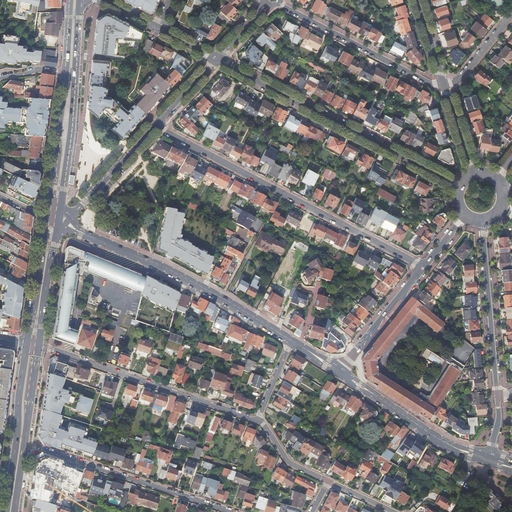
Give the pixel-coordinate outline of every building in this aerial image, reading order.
[(39,0),(7,0),(8,1),(13,2),(14,1),(18,2),(15,16),(27,19),(28,13),(31,14),(33,5),(38,6),(39,0)] [(45,0),(45,9),(61,8),(60,0),(45,0)] [(124,0),(136,6),(137,5),(140,7),(139,8),(148,13),(153,11),(157,2),(155,1),(155,0),(124,0)] [(189,0),(187,5),(186,5),(179,21),(180,22),(179,24),(183,26),(187,19),(186,18),(188,13),(190,14),(192,8),(191,7),(193,0),(189,0)] [(321,13),(325,15),(329,8),(325,6),(325,4),(321,2),(322,1),(319,0),(315,0),(311,9),(308,11),(320,14),(321,13)] [(221,12),(229,19),(231,17),(232,16),(234,13),(237,10),(229,3),(227,5),(226,5),(224,7),(224,8),(221,12)] [(404,5),(393,8),(394,10),(396,9),(398,16),(395,17),(396,21),(406,17),(408,17),(404,5)] [(445,6),(434,9),(437,16),(448,13),(445,6)] [(329,8),(325,15),(334,24),(336,21),(341,13),(329,7),(329,8)] [(341,13),(336,21),(343,29),(346,26),(350,18),(351,17),(353,12),(349,10),(348,13),(346,12),(344,15),(341,13)] [(220,11),(219,11),(217,15),(226,24),(230,20),(229,19),(221,12),(220,11)] [(381,12),(378,13),(384,20),(387,19),(381,12)] [(61,13),(50,13),(50,20),(47,20),(45,22),(45,28),(45,35),(57,36),(58,28),(58,24),(61,24),(61,13)] [(96,19),(93,52),(112,54),(114,38),(140,41),(143,31),(108,13),(96,19)] [(487,28),(493,21),(485,14),(478,22),(485,28),(486,27),(487,28)] [(291,33),(288,39),(291,41),(298,27),(299,26),(289,16),(287,20),(283,28),(285,29),(291,33)] [(350,18),(346,26),(350,28),(356,31),(361,23),(354,19),(351,17),(350,18)] [(406,17),(396,21),(401,35),(404,34),(410,32),(406,17)] [(441,30),(447,28),(447,26),(450,25),(448,18),(438,21),(441,30)] [(187,19),(183,26),(191,30),(195,23),(187,19)] [(209,30),(206,37),(209,39),(212,39),(216,35),(220,27),(213,23),(209,30)] [(268,37),(273,42),(281,33),(280,31),(271,23),(263,32),(268,37)] [(298,27),(291,41),(296,44),(300,36),(303,38),(302,23),(301,26),(300,28),(298,27)] [(362,23),(357,32),(362,34),(362,33),(367,35),(371,28),(371,27),(362,23)] [(478,23),(472,30),(479,36),(481,33),(482,34),(486,30),(478,23)] [(195,32),(206,37),(209,30),(199,25),(195,32)] [(374,28),(371,26),(371,27),(371,28),(367,35),(370,37),(369,38),(373,40),(375,41),(376,41),(377,41),(378,41),(381,34),(381,33),(375,30),(376,28),(374,28)] [(312,28),(311,33),(309,36),(306,34),(300,45),(304,47),(305,43),(317,49),(322,39),(312,28)] [(410,32),(404,34),(408,48),(409,48),(416,46),(412,31),(410,32)] [(474,37),(467,31),(464,35),(471,40),(474,37)] [(265,40),(268,37),(263,32),(255,40),(257,43),(259,45),(259,44),(260,46),(265,40)] [(444,40),(444,41),(445,41),(445,42),(446,42),(446,43),(448,42),(450,45),(457,43),(453,32),(446,34),(447,38),(444,38),(445,39),(444,40)] [(394,42),(394,43),(390,49),(401,54),(405,47),(394,42)] [(154,55),(158,57),(163,48),(154,43),(150,51),(154,53),(154,55)] [(0,63),(16,65),(16,62),(28,63),(28,61),(33,62),(33,64),(40,65),(40,57),(41,53),(36,52),(35,54),(27,53),(27,50),(24,50),(24,48),(18,47),(18,45),(5,44),(5,45),(0,44),(0,63)] [(511,50),(506,45),(498,55),(505,60),(509,64),(511,60),(510,59),(511,57),(511,50)] [(46,58),(56,59),(56,48),(42,46),(41,53),(40,57),(46,58)] [(326,46),(321,55),(333,61),(338,53),(339,52),(338,52),(338,50),(331,47),(331,48),(326,46)] [(164,47),(160,56),(168,60),(173,51),(164,47)] [(408,48),(419,61),(422,58),(420,56),(421,55),(414,47),(411,49),(409,48),(408,48)] [(248,48),(244,55),(247,57),(246,58),(251,61),(255,52),(248,48)] [(419,61),(408,48),(407,50),(408,52),(405,54),(413,62),(415,64),(419,61)] [(453,50),(449,54),(454,58),(451,61),(456,65),(465,54),(457,48),(455,51),(453,50)] [(342,51),(337,60),(347,65),(349,63),(350,63),(351,62),(350,61),(352,56),(342,51)] [(489,61),(499,68),(505,60),(498,55),(495,52),(492,56),(493,57),(489,61)] [(171,65),(181,74),(190,64),(190,60),(177,53),(171,65)] [(56,59),(46,58),(44,65),(55,67),(56,59)] [(271,71),(274,73),(278,65),(272,62),(273,59),(270,58),(265,66),(271,69),(271,71)] [(350,63),(347,68),(358,74),(363,65),(365,61),(361,59),(359,62),(353,58),(351,62),(350,63)] [(92,60),(91,73),(92,73),(107,75),(108,76),(110,61),(108,61),(101,60),(96,60),(92,60)] [(164,80),(170,86),(181,74),(171,65),(167,66),(172,71),(164,80)] [(274,73),(273,74),(282,79),(287,70),(278,65),(274,73)] [(363,65),(358,74),(365,78),(365,77),(367,78),(370,79),(372,75),(374,70),(370,68),(363,65)] [(163,67),(152,69),(155,71),(162,78),(166,74),(162,70),(164,68),(163,67)] [(372,75),(383,81),(387,74),(379,70),(380,69),(376,67),(375,69),(374,70),(372,75)] [(333,69),(331,73),(333,74),(338,77),(342,79),(344,74),(333,69)] [(493,79),(487,75),(486,75),(479,70),(474,76),(481,82),(485,85),(487,83),(488,83),(489,83),(490,83),(493,79)] [(146,83),(145,82),(139,88),(142,91),(140,93),(143,95),(135,104),(145,113),(146,112),(157,100),(165,92),(168,88),(170,86),(155,71),(153,75),(146,83)] [(294,71),(289,81),(301,87),(305,80),(303,79),(303,78),(299,76),(300,75),(294,71)] [(90,84),(99,85),(100,86),(103,87),(104,85),(106,78),(107,78),(106,77),(107,75),(92,73),(91,73),(90,73),(89,83),(90,84)] [(40,75),(39,86),(36,85),(36,89),(40,89),(39,93),(33,92),(32,93),(24,92),(24,96),(21,96),(21,95),(9,94),(8,97),(28,98),(50,100),(53,76),(40,75)] [(384,87),(392,91),(398,80),(390,76),(384,87)] [(309,77),(304,87),(312,92),(318,81),(311,77),(310,78),(309,77)] [(215,87),(212,90),(220,97),(230,86),(222,79),(218,83),(217,83),(216,84),(215,85),(215,87)] [(10,81),(3,87),(14,89),(14,93),(20,94),(22,82),(10,81)] [(318,81),(312,92),(321,96),(327,85),(318,81)] [(400,81),(396,89),(404,93),(408,85),(400,81)] [(99,85),(90,84),(87,107),(90,110),(96,116),(101,110),(103,108),(110,114),(110,115),(111,115),(118,121),(116,123),(111,129),(121,138),(123,137),(128,131),(129,129),(134,124),(139,119),(144,113),(145,113),(135,104),(134,103),(127,111),(120,104),(120,103),(114,97),(113,99),(110,96),(106,96),(104,96),(104,90),(105,88),(103,87),(100,86),(99,85)] [(412,98),(417,90),(413,88),(413,87),(413,86),(411,85),(410,86),(405,94),(403,98),(410,101),(412,98)] [(426,97),(426,95),(428,93),(422,89),(418,97),(427,102),(428,98),(426,97)] [(326,90),(321,98),(329,101),(333,94),(326,90)] [(246,95),(239,91),(234,101),(237,102),(242,105),(245,107),(249,100),(245,98),(246,96),(246,95)] [(345,100),(347,96),(341,92),(339,97),(335,95),(331,103),(340,108),(345,100)] [(475,94),(463,98),(467,110),(479,106),(475,94)] [(44,137),(50,100),(28,98),(28,105),(29,105),(29,107),(28,109),(7,107),(7,101),(2,100),(3,97),(0,96),(0,130),(4,131),(4,125),(8,122),(26,123),(27,125),(27,129),(25,128),(25,136),(31,136),(40,137),(44,137)] [(202,98),(210,105),(211,104),(204,96),(202,98)] [(194,107),(199,112),(202,114),(206,110),(210,105),(202,98),(201,99),(196,104),(197,104),(194,107)] [(360,98),(352,113),(363,119),(368,110),(361,107),(361,105),(362,105),(365,101),(360,98)] [(245,107),(244,109),(247,111),(247,113),(250,114),(251,113),(255,115),(257,111),(260,104),(256,102),(256,103),(253,101),(249,99),(249,100),(245,107)] [(158,102),(157,100),(146,112),(148,113),(158,102)] [(274,105),(263,100),(260,104),(257,111),(268,116),(274,105)] [(346,100),(342,108),(350,113),(355,104),(346,100)] [(184,115),(184,116),(192,123),(197,119),(195,117),(199,112),(194,107),(193,106),(184,115)] [(277,107),(272,117),(281,122),(286,112),(277,107)] [(437,107),(429,110),(431,119),(439,116),(437,112),(438,112),(437,107)] [(368,110),(363,119),(374,125),(377,119),(373,117),(374,117),(373,116),(375,112),(369,108),(368,110)] [(468,113),(471,122),(472,121),(480,119),(481,118),(479,110),(468,113)] [(410,111),(408,113),(405,121),(412,125),(409,132),(405,130),(400,139),(405,141),(405,142),(407,143),(408,143),(410,144),(415,134),(420,125),(423,124),(415,114),(410,111)] [(286,122),(296,127),(300,121),(294,117),(294,116),(290,114),(286,122)] [(388,123),(389,123),(391,119),(384,115),(382,119),(388,123)] [(193,134),(198,129),(192,123),(184,116),(179,121),(183,124),(182,125),(185,128),(185,127),(193,134)] [(389,123),(387,127),(399,132),(404,122),(393,116),(391,119),(389,123)] [(380,118),(376,126),(380,128),(380,129),(380,130),(383,132),(383,131),(384,131),(388,123),(382,119),(380,118)] [(309,124),(301,119),(300,121),(296,127),(295,129),(298,131),(297,134),(303,137),(309,125),(309,124)] [(440,119),(433,121),(437,133),(443,131),(444,131),(440,119)] [(480,119),(472,121),(476,133),(484,131),(480,119)] [(502,135),(509,141),(511,136),(511,127),(506,122),(501,128),(505,131),(502,135)] [(208,125),(203,133),(203,134),(214,140),(216,136),(219,130),(208,125)] [(309,125),(303,137),(302,139),(304,140),(307,135),(318,141),(322,132),(309,125)] [(420,125),(415,134),(419,136),(419,135),(421,135),(424,130),(423,129),(420,125)] [(437,133),(435,133),(439,144),(447,141),(446,139),(446,138),(443,131),(437,133)] [(415,134),(410,144),(414,146),(416,143),(419,145),(423,137),(421,135),(419,135),(419,136),(415,134)] [(21,144),(21,147),(29,147),(43,148),(44,137),(40,137),(31,136),(25,136),(17,135),(17,144),(21,144)] [(331,137),(328,142),(329,143),(327,146),(339,153),(344,143),(338,140),(339,138),(333,135),(332,137),(331,137)] [(216,136),(214,140),(212,143),(221,148),(225,140),(222,139),(216,136)] [(225,140),(221,148),(225,150),(225,149),(230,151),(234,145),(236,141),(227,136),(225,139),(225,140)] [(480,148),(489,150),(491,139),(491,138),(482,136),(480,148)] [(491,139),(489,150),(497,151),(500,140),(491,139)] [(152,151),(165,158),(166,157),(171,147),(163,143),(159,143),(152,151)] [(428,143),(424,151),(432,155),(436,147),(428,143)] [(347,144),(343,152),(347,155),(346,156),(353,160),(358,149),(347,144)] [(234,145),(230,151),(229,153),(238,158),(240,154),(242,151),(242,150),(234,145)] [(286,147),(282,145),(278,151),(287,156),(291,149),(286,147)] [(339,153),(327,146),(326,148),(338,155),(339,153)] [(28,157),(31,158),(41,158),(43,148),(29,147),(28,157)] [(186,155),(171,147),(166,157),(181,165),(186,156),(186,155)] [(441,150),(437,158),(451,166),(454,164),(449,148),(441,150)] [(242,151),(240,154),(242,156),(244,157),(243,160),(247,162),(251,155),(245,151),(244,152),(242,151)] [(359,157),(356,162),(367,168),(372,158),(364,154),(361,158),(359,157)] [(257,165),(259,161),(258,161),(259,158),(252,155),(248,163),(252,165),(252,163),(255,165),(256,164),(257,165)] [(257,165),(257,166),(264,170),(270,159),(262,155),(259,161),(257,165)] [(181,165),(178,171),(189,177),(196,164),(197,162),(186,156),(181,165)] [(41,158),(31,158),(30,161),(29,160),(29,162),(30,162),(29,168),(40,169),(41,158)] [(380,164),(375,161),(367,176),(376,181),(381,184),(386,174),(377,169),(379,167),(380,164)] [(37,187),(39,174),(39,173),(38,172),(37,171),(36,171),(35,171),(24,170),(23,170),(22,170),(4,162),(1,169),(1,170),(14,176),(24,181),(26,177),(27,177),(25,181),(37,187)] [(273,162),(267,172),(276,177),(277,176),(281,167),(273,162)] [(284,162),(281,167),(277,176),(286,180),(286,179),(291,169),(293,167),(284,162)] [(194,182),(199,184),(203,177),(206,171),(201,168),(202,167),(196,164),(189,177),(193,179),(194,182)] [(203,177),(214,183),(214,182),(220,173),(209,167),(206,171),(203,177)] [(333,171),(326,168),(322,175),(331,180),(335,173),(333,171)] [(291,169),(286,179),(295,184),(300,174),(291,169)] [(308,169),(302,181),(309,184),(309,183),(313,185),(318,175),(308,169)] [(395,169),(390,180),(400,186),(406,175),(398,171),(395,169)] [(220,173),(214,182),(226,188),(226,187),(230,180),(231,179),(220,173)] [(407,175),(402,185),(406,187),(407,185),(411,187),(415,179),(407,175)] [(37,187),(25,181),(24,181),(14,176),(13,177),(12,180),(10,184),(9,183),(9,184),(10,185),(20,190),(22,186),(36,193),(37,187)] [(230,180),(226,187),(237,193),(242,184),(234,180),(233,182),(230,180)] [(418,181),(414,189),(425,195),(429,187),(418,181)] [(254,190),(242,183),(242,184),(237,193),(245,197),(248,192),(252,195),(254,190)] [(35,201),(36,193),(22,186),(20,190),(10,185),(9,184),(7,189),(7,190),(5,194),(17,199),(18,200),(28,204),(30,203),(35,201)] [(317,185),(316,188),(312,195),(319,199),(323,192),(322,191),(323,189),(319,188),(319,190),(317,189),(319,185),(317,185)] [(370,191),(361,186),(360,190),(369,195),(370,191)] [(379,187),(376,194),(377,194),(380,196),(392,203),(395,197),(385,192),(386,191),(379,187)] [(265,199),(266,197),(257,193),(252,203),(261,207),(265,199)] [(330,193),(325,202),(334,207),(338,198),(330,193)] [(431,198),(420,198),(420,206),(422,206),(422,211),(432,211),(432,205),(431,205),(431,198)] [(265,199),(261,207),(267,210),(266,211),(269,213),(269,211),(272,213),(277,204),(273,202),(273,203),(265,199)] [(33,217),(1,202),(0,204),(0,208),(13,215),(14,214),(17,216),(19,213),(24,216),(23,226),(23,228),(31,231),(32,227),(33,218),(33,217)] [(198,205),(190,202),(188,207),(195,210),(198,205)] [(353,203),(347,215),(354,219),(357,212),(355,211),(358,206),(353,203)] [(344,204),(340,212),(346,215),(350,207),(344,204)] [(376,206),(369,218),(380,224),(387,212),(376,206)] [(177,209),(168,207),(166,214),(165,214),(162,228),(163,228),(163,231),(162,231),(160,241),(161,241),(159,248),(168,252),(167,253),(174,257),(175,255),(183,259),(182,261),(185,263),(186,261),(194,265),(193,267),(200,271),(201,269),(208,273),(213,257),(206,254),(206,253),(179,238),(182,223),(183,221),(183,220),(183,219),(184,213),(176,212),(177,209)] [(255,217),(243,211),(236,223),(246,228),(248,230),(250,226),(249,225),(251,220),(253,221),(255,217)] [(278,225),(282,227),(284,223),(282,222),(284,219),(278,216),(279,214),(274,211),(270,220),(275,222),(273,224),(277,226),(278,225)] [(302,218),(290,212),(285,221),(297,227),(302,218)] [(360,212),(356,220),(364,224),(368,216),(360,212)] [(387,212),(380,224),(392,230),(394,227),(399,218),(387,212)] [(436,215),(432,221),(437,225),(434,228),(439,232),(441,228),(439,227),(444,221),(444,218),(442,212),(436,215)] [(0,229),(21,241),(29,246),(30,235),(0,219),(0,229)] [(303,227),(310,231),(314,225),(306,221),(303,227)] [(314,234),(322,239),(323,236),(327,229),(318,224),(317,226),(314,224),(314,225),(310,231),(308,235),(312,237),(314,234)] [(420,238),(421,237),(427,242),(430,238),(428,237),(431,234),(430,233),(428,232),(430,230),(424,225),(421,228),(419,228),(414,233),(420,238)] [(392,230),(389,236),(400,242),(405,233),(394,227),(392,230)] [(248,230),(246,228),(245,230),(242,229),(238,235),(244,239),(246,235),(247,233),(250,234),(252,235),(254,233),(248,230)] [(327,229),(323,236),(333,241),(332,244),(333,244),(333,243),(338,235),(327,229)] [(269,249),(274,239),(264,234),(262,232),(260,235),(255,244),(268,251),(269,249)] [(414,233),(408,242),(415,248),(416,246),(421,250),(426,243),(420,238),(414,233)] [(0,234),(0,238),(16,247),(17,246),(16,245),(17,244),(14,242),(4,236),(4,237),(0,234)] [(293,234),(292,237),(295,239),(304,244),(306,241),(299,237),(300,235),(297,234),(296,236),(293,234)] [(339,234),(338,235),(333,243),(342,248),(347,238),(339,234)] [(242,241),(231,235),(229,239),(226,242),(227,246),(228,246),(238,252),(240,248),(239,247),(242,241)] [(0,238),(0,241),(13,249),(11,255),(12,255),(16,258),(20,249),(18,248),(16,247),(0,238)] [(286,246),(274,239),(269,249),(273,252),(274,250),(282,254),(286,246)] [(289,249),(292,250),(294,251),(295,248),(293,247),(295,245),(308,252),(310,247),(304,244),(295,239),(289,249)] [(20,249),(28,254),(29,246),(21,241),(18,248),(20,249)] [(349,242),(344,251),(352,255),(356,246),(349,242)] [(507,243),(498,244),(499,253),(508,252),(507,243)] [(463,244),(454,255),(462,261),(471,250),(463,244)] [(69,246),(68,246),(67,246),(67,247),(66,248),(66,249),(66,251),(66,252),(64,261),(65,261),(65,263),(64,263),(60,289),(61,289),(61,290),(60,296),(59,296),(55,318),(57,318),(56,324),(56,325),(54,325),(52,338),(64,342),(73,346),(78,331),(69,329),(69,328),(69,327),(68,327),(67,326),(67,323),(68,319),(70,320),(71,320),(72,309),(73,306),(74,298),(73,298),(71,298),(71,294),(72,291),(74,291),(75,291),(76,284),(76,281),(77,274),(82,274),(85,269),(88,270),(87,272),(98,276),(99,275),(137,291),(137,289),(143,291),(147,277),(141,275),(142,274),(133,270),(132,271),(105,260),(105,258),(96,255),(96,256),(74,247),(73,246),(72,246),(71,246),(70,246),(69,246)] [(240,260),(243,254),(238,252),(228,246),(224,253),(232,257),(234,254),(237,256),(236,257),(240,260)] [(16,258),(19,259),(26,263),(28,254),(20,249),(16,258)] [(358,250),(353,261),(364,267),(366,264),(366,263),(370,256),(366,254),(365,255),(362,253),(362,252),(358,250)] [(328,254),(327,256),(338,262),(342,254),(339,252),(336,258),(328,254)] [(10,254),(6,260),(9,261),(10,262),(13,264),(25,271),(26,263),(19,259),(16,258),(12,255),(11,255),(10,254)] [(366,263),(366,264),(377,270),(380,263),(381,261),(370,255),(370,256),(366,263)] [(510,257),(499,258),(500,269),(511,268),(510,257)] [(231,261),(226,258),(220,269),(216,267),(212,275),(219,279),(224,271),(225,272),(226,271),(231,261)] [(317,280),(322,261),(320,258),(316,262),(307,267),(310,270),(304,274),(306,277),(304,278),(307,284),(307,286),(312,286),(313,282),(316,283),(317,280)] [(380,263),(390,271),(398,278),(404,271),(400,267),(400,268),(397,266),(383,258),(381,261),(380,263)] [(449,259),(441,269),(448,274),(452,269),(452,270),(455,267),(454,267),(456,264),(449,259)] [(229,273),(232,274),(236,266),(234,265),(235,263),(231,261),(226,271),(229,273)] [(1,276),(23,288),(24,281),(21,279),(20,278),(21,275),(24,277),(25,271),(13,264),(10,262),(8,267),(10,268),(11,267),(14,268),(12,272),(11,272),(10,272),(9,272),(8,274),(7,274),(7,275),(3,273),(2,273),(1,276)] [(462,277),(463,283),(465,283),(473,282),(472,265),(463,266),(464,276),(462,277)] [(316,283),(314,288),(317,293),(321,293),(323,289),(320,282),(322,280),(325,285),(332,284),(335,273),(333,271),(321,267),(317,280),(316,283)] [(511,269),(501,271),(502,283),(504,283),(511,282),(511,269)] [(381,281),(390,288),(398,278),(390,271),(385,278),(376,271),(374,275),(381,281)] [(434,278),(431,281),(439,288),(442,284),(447,278),(439,272),(435,278),(434,278)] [(224,273),(218,284),(224,289),(231,277),(227,275),(224,273)] [(0,284),(4,285),(3,291),(21,300),(23,288),(1,276),(0,275),(0,284)] [(269,286),(256,309),(261,312),(263,307),(268,310),(276,316),(278,313),(280,311),(281,309),(278,307),(282,300),(271,293),(277,283),(279,279),(274,276),(269,286)] [(179,293),(147,277),(143,291),(142,296),(174,313),(179,293)] [(241,280),(236,288),(244,292),(249,285),(250,282),(250,281),(250,282),(244,278),(242,281),(241,280)] [(253,279),(245,293),(253,297),(258,287),(256,286),(259,282),(253,279)] [(373,291),(379,296),(381,293),(384,295),(390,288),(381,281),(373,291)] [(431,281),(425,289),(434,296),(440,289),(439,288),(431,281)] [(473,282),(465,283),(465,290),(464,290),(464,292),(466,292),(466,294),(475,293),(475,282),(473,282)] [(312,295),(314,288),(307,288),(301,285),(299,286),(300,290),(312,295)] [(295,292),(297,289),(293,287),(289,296),(293,298),(292,299),(290,302),(297,305),(298,302),(304,305),(308,297),(295,292)] [(21,300),(3,291),(2,301),(3,301),(1,313),(18,319),(21,300)] [(428,302),(432,298),(423,291),(417,299),(424,305),(427,301),(428,302)] [(182,294),(176,311),(185,314),(191,297),(182,294)] [(463,295),(464,308),(474,307),(476,307),(474,294),(463,295)] [(330,304),(331,300),(327,299),(328,298),(324,297),(321,296),(319,295),(319,297),(317,296),(314,306),(317,307),(321,308),(324,309),(325,306),(329,308),(330,304)] [(94,305),(95,301),(96,298),(91,296),(88,303),(94,305)] [(363,298),(358,304),(361,307),(366,311),(369,308),(372,305),(373,306),(374,307),(377,303),(368,296),(365,300),(363,298)] [(364,378),(419,414),(426,404),(427,401),(429,398),(420,392),(416,398),(377,373),(376,368),(377,367),(377,366),(376,366),(376,363),(377,363),(380,359),(378,357),(405,324),(408,325),(415,316),(436,333),(444,324),(442,322),(431,313),(421,305),(418,303),(411,297),(361,360),(364,378)] [(193,299),(190,309),(193,311),(194,310),(198,312),(199,310),(204,312),(208,303),(200,298),(198,302),(193,299)] [(208,303),(204,312),(209,315),(207,320),(209,322),(211,314),(214,306),(208,303)] [(350,314),(347,318),(351,321),(357,326),(361,322),(359,321),(360,319),(362,321),(368,313),(368,312),(366,311),(361,307),(353,316),(350,314)] [(464,314),(464,320),(468,320),(476,319),(476,318),(473,319),(473,315),(475,315),(474,307),(464,308),(465,314),(464,314)] [(433,311),(431,313),(442,322),(443,318),(437,313),(436,313),(433,311)] [(18,319),(1,313),(0,319),(0,323),(2,323),(1,328),(17,331),(17,329),(18,322),(18,319)] [(297,329),(294,333),(299,337),(304,321),(294,315),(288,324),(297,329)] [(315,315),(309,337),(320,340),(324,329),(317,327),(320,317),(315,315)] [(217,316),(213,327),(223,332),(228,321),(217,316)] [(226,334),(225,336),(229,338),(229,339),(238,344),(239,341),(245,343),(249,333),(242,329),(237,327),(239,321),(235,318),(233,316),(226,334)] [(323,340),(322,347),(322,348),(331,353),(337,352),(337,351),(336,347),(337,347),(337,344),(340,340),(329,331),(331,321),(327,318),(324,336),(327,338),(327,340),(330,341),(329,343),(324,340),(323,340)] [(465,332),(469,331),(476,331),(476,329),(479,329),(478,324),(479,323),(479,321),(478,320),(468,321),(468,320),(464,320),(465,332)] [(82,330),(77,344),(90,348),(95,335),(82,330)] [(110,341),(114,331),(109,330),(109,332),(103,330),(101,334),(106,336),(105,339),(110,341)] [(479,332),(470,333),(471,343),(480,342),(479,332)] [(177,335),(170,333),(165,346),(174,349),(173,352),(177,354),(179,350),(180,345),(183,337),(180,336),(177,335)] [(245,343),(243,348),(247,350),(249,343),(258,347),(262,339),(253,335),(249,333),(245,343)] [(152,342),(140,338),(136,349),(149,354),(152,342)] [(465,359),(475,349),(464,338),(453,349),(460,356),(461,355),(465,359)] [(201,343),(196,341),(194,346),(207,350),(208,346),(201,343)] [(268,345),(265,343),(261,353),(266,355),(272,357),(274,353),(276,348),(268,345)] [(186,347),(180,345),(179,350),(177,354),(176,357),(181,359),(182,359),(186,347)] [(215,348),(208,346),(207,350),(206,351),(215,354),(214,355),(219,357),(220,353),(216,351),(217,350),(214,349),(215,348)] [(9,350),(0,348),(0,360),(2,361),(2,363),(0,362),(0,368),(11,370),(13,355),(9,350)] [(439,369),(444,361),(444,360),(426,348),(420,357),(439,369)] [(121,350),(117,362),(127,365),(129,358),(121,355),(123,351),(121,350)] [(220,353),(219,357),(228,360),(230,355),(221,351),(220,353)] [(290,368),(296,372),(304,360),(296,354),(288,367),(290,368)] [(429,420),(433,414),(435,410),(437,407),(439,404),(451,386),(454,382),(460,372),(464,366),(447,355),(444,360),(444,361),(451,365),(450,366),(429,398),(427,401),(426,404),(419,414),(429,420)] [(191,356),(187,366),(200,370),(203,360),(191,356)] [(50,369),(48,373),(52,374),(56,362),(56,361),(66,365),(67,361),(55,357),(53,358),(53,359),(52,358),(50,360),(48,368),(50,369)] [(153,372),(156,373),(158,366),(160,361),(150,357),(146,368),(149,369),(148,372),(153,374),(153,372)] [(254,362),(246,359),(246,361),(245,364),(245,365),(243,368),(243,370),(248,372),(250,367),(253,368),(255,362),(254,362)] [(56,362),(52,374),(65,379),(67,379),(72,381),(73,379),(73,377),(76,368),(66,365),(56,361),(56,362)] [(82,365),(78,363),(76,368),(73,377),(77,378),(78,377),(86,380),(86,379),(88,374),(89,371),(81,369),(82,365)] [(243,368),(245,365),(239,363),(238,366),(233,364),(230,372),(234,374),(240,376),(243,368)] [(158,366),(156,373),(155,375),(165,375),(168,369),(158,366)] [(175,381),(179,383),(184,367),(180,366),(179,367),(176,366),(172,377),(176,379),(175,381)] [(0,435),(2,437),(11,370),(0,368),(0,435)] [(295,377),(297,372),(296,372),(290,368),(284,378),(291,382),(294,378),(296,379),(296,378),(295,377)] [(469,371),(470,380),(473,380),(482,379),(482,370),(469,371)] [(226,376),(214,372),(212,378),(209,386),(221,391),(224,384),(226,376)] [(65,379),(52,374),(48,373),(47,373),(45,389),(44,399),(42,409),(59,415),(62,405),(72,408),(77,410),(80,411),(88,413),(91,404),(92,399),(82,396),(82,395),(61,388),(65,379)] [(253,374),(249,386),(251,386),(258,389),(259,389),(263,377),(253,374)] [(226,376),(224,384),(221,394),(231,398),(233,393),(227,391),(231,378),(226,376)] [(202,379),(199,387),(203,388),(202,390),(205,391),(205,389),(207,390),(210,382),(202,379)] [(104,381),(101,390),(100,392),(113,396),(117,384),(109,381),(108,382),(104,381)] [(287,401),(289,402),(296,389),(291,386),(290,385),(284,381),(276,394),(279,396),(287,401)] [(327,381),(322,388),(331,394),(335,386),(327,381)] [(127,384),(124,393),(133,396),(136,388),(127,384)] [(153,403),(156,395),(144,391),(141,399),(145,400),(144,403),(147,404),(147,401),(153,403)] [(338,407),(341,409),(349,397),(340,391),(334,400),(340,404),(338,407)] [(482,392),(472,393),(473,402),(474,405),(476,405),(484,404),(482,392)] [(156,395),(153,403),(163,407),(166,398),(156,395)] [(176,397),(172,395),(166,410),(170,412),(171,411),(172,408),(174,402),(176,397)] [(247,399),(244,407),(248,409),(249,407),(252,408),(254,401),(251,400),(252,397),(248,396),(247,399)] [(283,409),(287,401),(279,396),(277,400),(275,399),(273,404),(283,409)] [(356,408),(359,410),(363,403),(351,396),(346,405),(354,411),(356,408)] [(240,406),(244,407),(247,399),(240,397),(238,403),(240,404),(240,406)] [(319,405),(325,408),(329,402),(323,398),(319,405)] [(170,412),(167,422),(172,423),(173,421),(174,421),(176,421),(179,413),(182,414),(185,405),(176,402),(175,402),(174,402),(172,408),(171,411),(170,412)] [(361,413),(357,418),(362,422),(364,419),(368,422),(370,419),(371,418),(370,418),(372,416),(373,416),(375,416),(377,414),(376,412),(363,404),(361,408),(363,409),(361,412),(360,413),(361,413)] [(435,410),(433,414),(444,420),(448,414),(450,411),(439,404),(437,408),(435,410)] [(484,404),(476,405),(477,415),(485,414),(484,404)] [(110,410),(100,407),(96,416),(111,421),(114,412),(110,411),(110,410)] [(59,415),(42,409),(38,436),(43,443),(61,449),(62,444),(67,431),(57,428),(61,415),(59,415)] [(190,410),(186,423),(202,427),(205,415),(190,410)] [(444,420),(443,421),(453,427),(458,420),(448,414),(444,420)] [(290,421),(290,422),(297,426),(299,422),(301,419),(294,415),(290,421)] [(235,417),(232,416),(230,423),(223,420),(220,427),(229,430),(231,423),(233,424),(235,417)] [(208,442),(210,443),(220,419),(216,417),(210,430),(209,430),(208,433),(211,434),(208,442)] [(477,417),(468,418),(468,426),(469,433),(474,433),(474,426),(477,425),(477,417)] [(389,421),(383,429),(393,437),(399,429),(389,421)] [(469,435),(469,433),(468,426),(464,426),(457,421),(452,429),(460,434),(463,435),(469,435)] [(70,422),(67,431),(62,444),(92,454),(94,449),(94,450),(97,442),(83,437),(86,427),(70,422)] [(297,426),(290,422),(289,423),(288,422),(287,423),(285,425),(291,428),(288,432),(285,431),(282,437),(289,440),(294,431),(296,427),(297,426)] [(234,426),(232,432),(236,434),(236,433),(240,435),(243,427),(239,425),(238,428),(234,426)] [(407,429),(402,426),(388,446),(390,447),(393,444),(394,445),(397,441),(398,442),(407,429)] [(247,428),(244,436),(252,439),(255,430),(247,428)] [(319,429),(317,432),(320,434),(324,436),(328,430),(324,428),(322,431),(319,429)] [(257,431),(253,439),(255,442),(257,441),(260,446),(265,443),(260,436),(257,431)] [(294,431),(289,440),(297,445),(303,436),(294,431)] [(417,436),(410,431),(403,441),(410,446),(417,436)] [(177,434),(174,445),(173,447),(179,449),(181,445),(193,450),(196,440),(177,434)] [(306,438),(299,450),(308,455),(309,454),(315,443),(306,438)] [(315,443),(309,454),(317,459),(318,457),(320,454),(322,449),(323,448),(315,443)] [(110,450),(96,445),(94,450),(94,449),(92,454),(92,455),(97,456),(102,458),(107,459),(107,458),(110,450)] [(122,463),(126,450),(112,445),(107,458),(122,463)] [(173,451),(158,447),(158,449),(160,450),(158,457),(165,460),(170,461),(173,451)] [(197,447),(193,457),(198,458),(201,449),(197,447)] [(138,462),(135,470),(144,473),(147,473),(149,474),(154,461),(143,458),(146,450),(142,449),(140,455),(138,462)] [(257,462),(263,465),(268,453),(259,449),(256,457),(258,458),(257,462)] [(320,454),(318,457),(317,459),(314,463),(323,468),(327,471),(331,465),(326,462),(328,459),(324,456),(327,452),(322,449),(320,454)] [(368,449),(363,458),(366,460),(366,459),(367,460),(367,459),(368,460),(370,457),(372,454),(373,454),(377,457),(379,455),(368,449)] [(386,449),(380,456),(389,461),(394,454),(386,449)] [(394,454),(389,461),(392,463),(400,468),(405,471),(411,460),(415,462),(418,457),(410,452),(407,457),(397,450),(394,454)] [(427,452),(422,460),(433,467),(438,458),(434,456),(434,455),(431,453),(430,454),(427,452)] [(37,455),(36,465),(44,468),(46,462),(53,464),(55,458),(41,453),(37,455)] [(380,456),(379,455),(377,457),(376,460),(379,461),(381,459),(388,463),(383,470),(382,470),(381,472),(382,473),(383,472),(386,474),(391,465),(392,463),(389,461),(380,456)] [(125,458),(122,466),(131,469),(133,464),(131,464),(133,460),(130,460),(131,457),(128,456),(127,459),(125,458)] [(268,456),(264,466),(271,469),(275,459),(268,456)] [(54,471),(64,474),(67,462),(58,459),(55,458),(53,464),(56,465),(54,471)] [(442,458),(437,466),(449,472),(451,467),(453,464),(442,458)] [(200,460),(195,459),(194,462),(187,460),(183,472),(192,475),(195,466),(198,466),(200,460)] [(411,460),(405,471),(409,473),(415,462),(411,460)] [(340,476),(341,475),(345,468),(335,461),(330,469),(333,471),(333,472),(340,476)] [(360,476),(364,478),(365,478),(365,477),(368,473),(371,468),(374,463),(370,461),(369,463),(368,462),(367,463),(363,461),(360,467),(365,470),(364,472),(363,473),(362,472),(360,476)] [(78,478),(78,479),(80,479),(84,467),(74,464),(73,468),(70,476),(78,478)] [(36,465),(34,476),(43,477),(47,478),(49,469),(46,469),(44,468),(36,465)] [(345,468),(341,475),(345,478),(345,477),(349,480),(354,473),(352,472),(353,470),(346,466),(345,468)] [(272,477),(281,482),(286,473),(277,467),(274,472),(272,477)] [(166,472),(164,477),(174,480),(177,471),(168,468),(167,469),(166,472)] [(234,476),(236,472),(224,468),(222,475),(227,476),(228,474),(234,476)] [(86,471),(83,480),(90,482),(93,473),(86,471)] [(247,477),(240,473),(236,472),(234,476),(232,481),(242,485),(238,497),(244,499),(246,493),(250,479),(247,477)] [(378,477),(371,472),(370,474),(368,473),(365,477),(365,478),(372,483),(375,480),(376,480),(378,477)] [(286,473),(281,482),(291,488),(294,481),(295,478),(286,473)] [(302,479),(296,476),(295,478),(294,481),(299,484),(302,486),(303,486),(308,488),(306,493),(305,495),(311,497),(313,491),(312,491),(315,486),(302,479)] [(74,479),(70,494),(75,496),(77,488),(80,479),(78,479),(72,477),(71,478),(74,479)] [(194,477),(191,487),(203,491),(205,485),(207,479),(201,477),(201,479),(194,477)] [(94,492),(101,494),(105,483),(101,482),(101,480),(97,479),(97,481),(93,479),(90,490),(95,491),(94,492)] [(207,479),(203,491),(207,492),(206,493),(215,496),(219,483),(219,481),(212,479),(212,481),(207,479)] [(112,482),(106,480),(105,483),(101,494),(107,496),(108,492),(112,494),(113,494),(119,496),(123,485),(112,482)] [(378,486),(375,493),(387,499),(391,491),(392,491),(394,488),(381,482),(378,486)] [(215,496),(214,497),(218,499),(218,498),(222,499),(224,494),(220,492),(223,485),(219,483),(215,496)] [(43,485),(39,500),(55,505),(58,506),(63,492),(43,485)] [(77,488),(75,496),(74,498),(81,500),(86,501),(87,497),(80,495),(82,489),(77,488)] [(130,503),(134,505),(135,503),(139,492),(139,491),(131,489),(128,498),(131,499),(130,503)] [(491,511),(503,501),(496,493),(493,496),(491,493),(489,489),(488,489),(487,490),(486,491),(486,492),(486,493),(487,493),(486,494),(485,492),(479,498),(484,505),(486,503),(488,505),(486,507),(491,511)] [(291,506),(299,509),(301,509),(304,499),(303,499),(304,495),(300,493),(299,493),(297,492),(294,491),(292,498),(293,500),(291,506)] [(139,492),(135,503),(140,505),(141,504),(156,509),(159,497),(152,495),(150,494),(144,492),(143,494),(139,492)] [(331,492),(325,502),(332,506),(335,502),(336,503),(338,499),(341,494),(338,492),(336,495),(331,492)] [(402,492),(397,500),(404,505),(409,497),(402,492)] [(246,493),(242,504),(245,505),(244,506),(246,507),(246,506),(250,507),(254,496),(246,493)] [(441,494),(436,502),(446,509),(452,501),(441,494)] [(255,507),(264,510),(267,500),(267,499),(259,496),(255,507)] [(53,511),(55,505),(39,500),(37,500),(36,499),(32,511),(53,511)] [(264,510),(264,511),(266,511),(272,511),(276,503),(267,500),(264,510)] [(339,501),(334,510),(337,511),(344,511),(348,506),(339,501)] [(177,503),(174,511),(184,511),(187,506),(177,503)] [(277,506),(274,511),(298,511),(299,509),(291,506),(282,503),(281,508),(277,506)]
